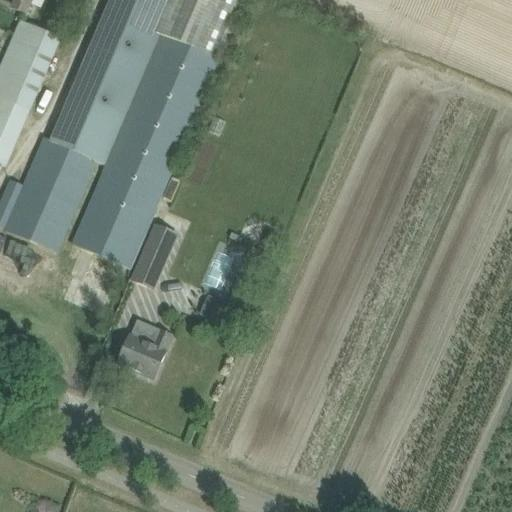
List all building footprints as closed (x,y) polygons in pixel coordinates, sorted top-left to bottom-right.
[(4,231),(22,239),(57,254),(97,161),(100,162),(155,35),(163,38),(73,247),(129,271),(223,50),(244,0),(108,0),(49,140),(44,138),(22,188),(13,184),(0,214),(0,228),(4,231)] [(14,0),(10,9),(24,15),(30,0),(14,0)] [(60,41),(37,31),(19,24),(0,68),(0,166),(4,168),(60,41)] [(265,224),(261,235),(273,240),(278,229),(265,224)] [(129,282),(155,293),(179,237),(153,226),(129,282)] [(26,287),(41,292),(50,262),(36,257),(26,287)] [(208,296),(199,316),(223,327),(232,307),(208,296)] [(129,338),(126,344),(117,365),(153,381),(165,353),(172,337),(159,332),(137,322),(130,338),(129,338)]
